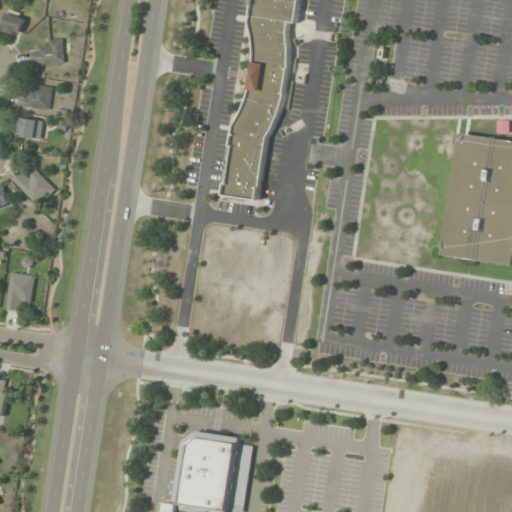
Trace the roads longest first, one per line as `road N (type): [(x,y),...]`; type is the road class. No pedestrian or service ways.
road 1 (residential): [(0,354),(75,373),(130,364),(511,418)]
road 2 (secondary): [(73,511),(154,0)]
road 3 (secondary): [(129,0),(52,511)]
road 4 (residential): [(130,364),(0,333)]
